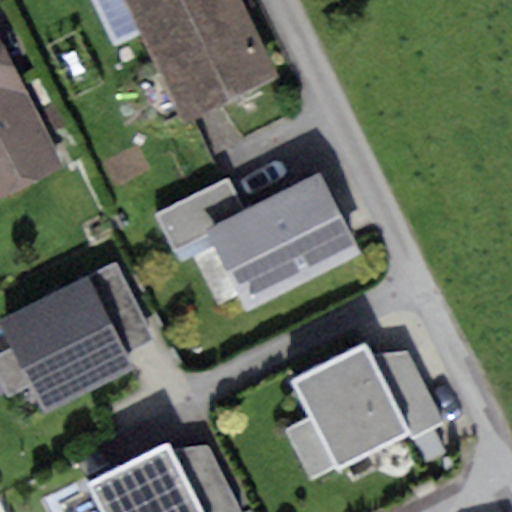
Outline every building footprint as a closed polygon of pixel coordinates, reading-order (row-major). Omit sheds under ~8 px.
[(123,0),(183,121),(277,76),(240,0),(123,0)] [(0,199),(63,169),(0,38),(0,199)] [(225,187),(161,217),(184,266),(221,249),(247,306),(349,258),(314,185),(241,219),(225,187)] [(115,267),(89,279),(126,352),(151,340),(115,267)] [(89,279),(0,323),(0,335),(43,422),(137,375),(126,352),(89,279)] [(367,345),(295,381),(339,469),(411,433),(372,356),(367,345)] [(408,352),(372,356),(411,433),(441,418),(408,352)] [(167,446),(88,487),(100,511),(201,511),(170,452),(167,446)] [(240,511),(207,448),(170,452),(201,511),(240,511)]
